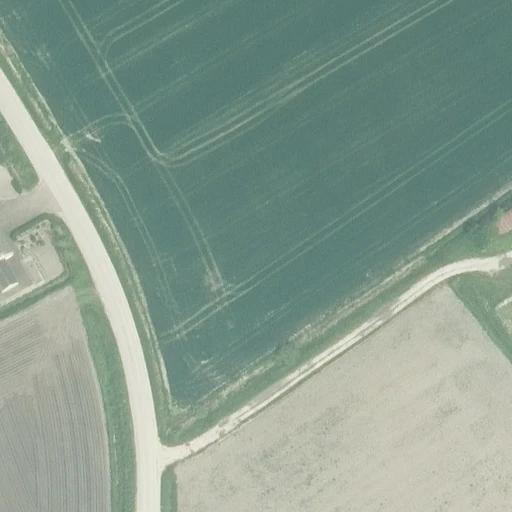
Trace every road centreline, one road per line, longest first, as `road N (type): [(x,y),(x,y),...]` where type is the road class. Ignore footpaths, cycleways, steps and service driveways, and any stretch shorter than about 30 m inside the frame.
road 1 (unclassified): [(146,511),(139,397),(118,315),(87,237),(0,89)]
road 2 (track): [(146,465),(197,443),(444,273),(511,256)]
